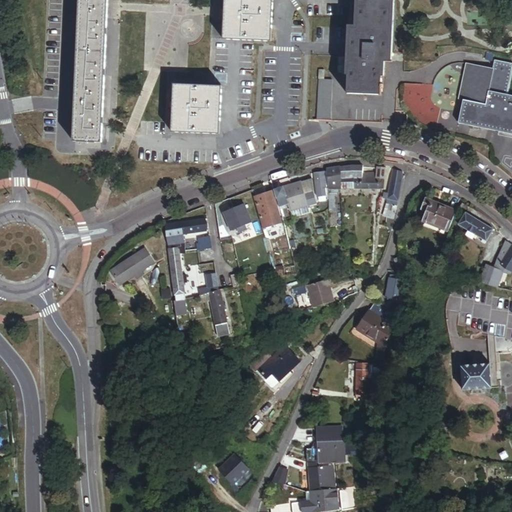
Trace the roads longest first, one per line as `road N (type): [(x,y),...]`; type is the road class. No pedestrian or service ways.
road 1 (residential): [(250,511),(328,335),(378,273),(402,200),(418,182),(442,183),(511,230)]
road 2 (tertiary): [(87,449),(97,407),(96,272),(160,208)]
road 3 (tertiary): [(280,164),(338,142),(418,149),(462,169),(511,208)]
road 4 (residential): [(280,164),(287,13),(312,2),(345,3)]
road 5 (tertiary): [(33,511),(26,376),(0,344)]
road 6 (tertiary): [(37,285),(75,352),(87,449)]
road 7 (residential): [(3,109),(57,100),(63,0)]
road 8 (tertiary): [(160,208),(280,164)]
